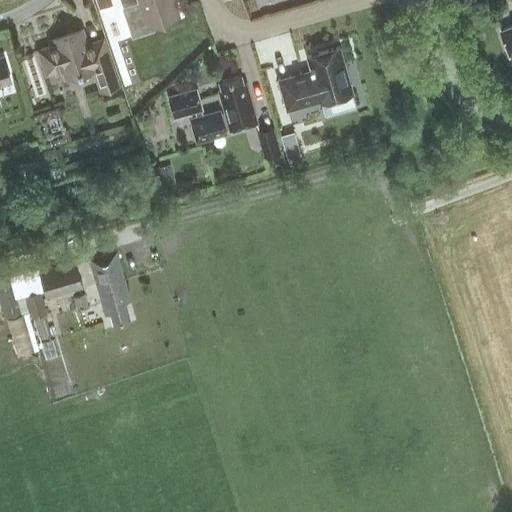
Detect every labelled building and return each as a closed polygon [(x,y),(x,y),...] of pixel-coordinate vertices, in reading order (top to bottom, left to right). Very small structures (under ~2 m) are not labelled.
[(137,0),(139,2),(122,8),(132,38),(155,30),(152,24),(178,15),(172,0),(137,0)] [(511,25),(500,30),(511,60),(511,59),(511,25)] [(81,29),(52,39),(54,45),(38,50),(45,69),(61,64),(65,77),(93,68),(99,84),(110,80),(100,48),(88,52),(81,29)] [(352,93),(339,47),(306,56),(310,69),(277,79),(286,109),(319,100),(319,102),(352,93)] [(0,83),(10,81),(2,56),(0,57),(0,83)] [(218,89),(224,112),(221,113),(220,109),(190,117),(197,143),(227,135),(225,130),(229,129),(229,130),(256,122),(245,82),(242,82),(240,75),(218,81),(220,89),(218,89)] [(197,84),(164,94),(171,116),(203,107),(197,84)] [(257,133),(263,158),(281,153),(274,128),(257,133)] [(107,154),(91,159),(96,173),(111,169),(107,154)] [(124,301),(129,299),(115,250),(88,258),(105,313),(109,312),(112,322),(129,317),(124,301)] [(39,272),(46,298),(83,288),(76,262),(39,272)] [(0,278),(0,305),(5,318),(21,312),(7,275),(0,278)] [(31,320),(35,318),(38,328),(40,336),(52,333),(49,324),(47,315),(40,291),(24,296),(31,320)] [(77,310),(88,307),(84,294),(73,297),(77,310)]
